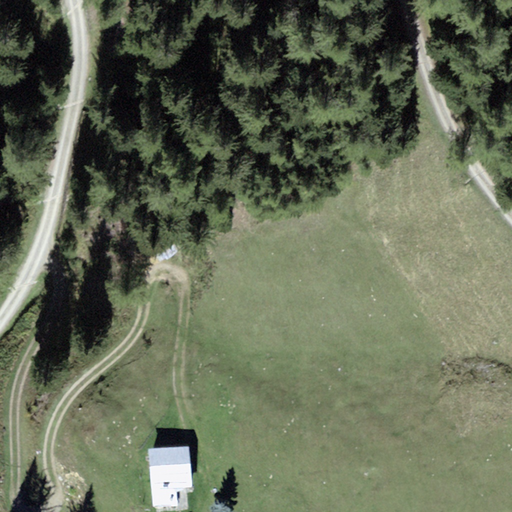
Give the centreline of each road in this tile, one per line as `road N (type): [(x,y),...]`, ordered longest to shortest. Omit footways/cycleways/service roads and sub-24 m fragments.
road 1 (track): [(51,511),(58,495),(50,452),(62,413),(135,335),(144,281),(161,268),(187,282),(178,375),(205,511)]
road 2 (track): [(0,318),(38,252),(69,130),(79,48),(74,0)]
road 3 (track): [(41,238),(52,252),(56,283),(14,391),(15,489),(25,511)]
road 4 (track): [(406,0),(448,113),(511,212)]
